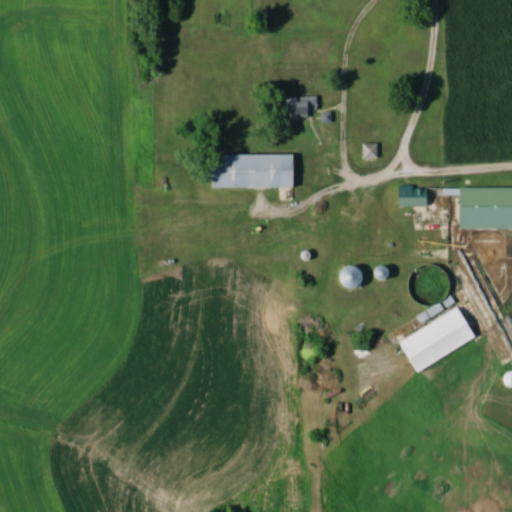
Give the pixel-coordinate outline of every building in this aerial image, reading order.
[(279,97),(279,119),(306,119),(306,110),(316,110),(315,97),(279,97)] [(205,188),(293,188),(293,155),(205,155),(205,188)] [(511,186),(394,188),(394,206),(416,206),(416,223),(408,224),(408,244),(450,243),(450,229),(511,227),(511,186)] [(336,273),(344,287),(356,279),(348,266),(336,273)] [(371,268),(374,278),(381,276),(378,266),(371,268)]
